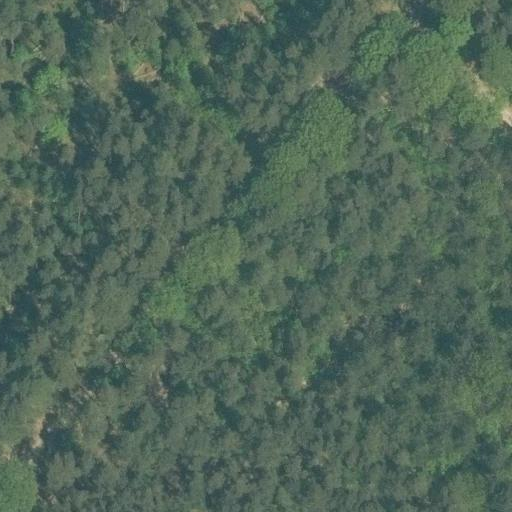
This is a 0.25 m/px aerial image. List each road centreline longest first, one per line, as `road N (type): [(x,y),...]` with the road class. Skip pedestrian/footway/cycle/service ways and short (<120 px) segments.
road 1 (track): [(0,507),(412,16)]
road 2 (track): [(511,124),(417,41),(412,16)]
